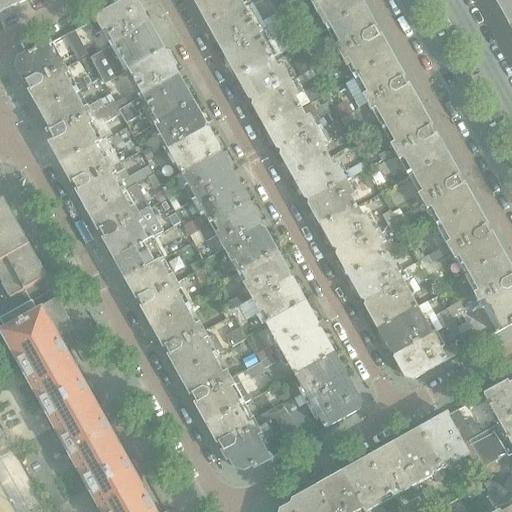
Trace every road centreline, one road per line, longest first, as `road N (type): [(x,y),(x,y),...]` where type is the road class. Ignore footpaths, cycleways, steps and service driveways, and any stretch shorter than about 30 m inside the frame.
road 1 (residential): [(163,0),(396,413)]
road 2 (residential): [(16,137),(223,509)]
road 3 (secondary): [(404,0),(511,191)]
road 4 (residential): [(223,509),(396,413)]
road 5 (residential): [(396,413),(511,349)]
road 6 (secondary): [(511,107),(452,0)]
